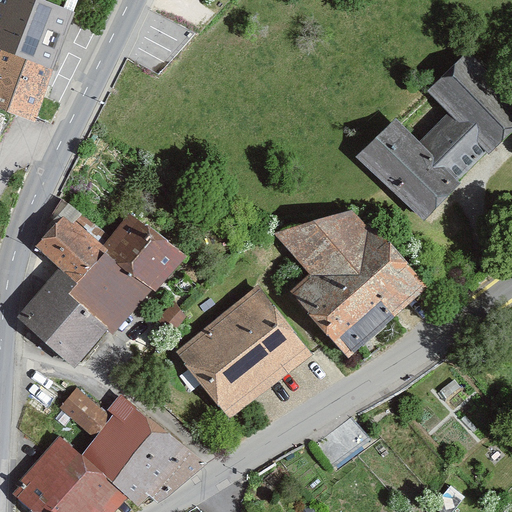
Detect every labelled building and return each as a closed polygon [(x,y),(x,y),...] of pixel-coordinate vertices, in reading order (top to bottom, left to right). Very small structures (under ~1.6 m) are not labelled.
[(29,0),(0,0),(0,55),(53,77),(76,18),(29,0)] [(357,161),(424,224),(462,189),(458,185),(487,157),(489,160),(511,137),(511,95),(474,53),(429,95),(449,117),(419,146),(397,122),(357,161)] [(0,112),(36,128),(53,77),(0,55),(0,112)] [(51,222),(57,228),(37,251),(59,273),(79,291),(106,259),(110,255),(103,249),(111,240),(62,203),(51,222)] [(353,214),(275,237),(309,280),(291,296),(349,364),(429,292),(372,228),(369,231),(353,214)] [(188,261),(130,215),(111,240),(103,249),(110,255),(106,259),(151,293),(155,296),(188,261)] [(114,337),(151,293),(106,259),(71,300),(109,333),(114,337)] [(79,291),(59,273),(18,321),(76,374),(109,333),(71,300),(79,291)] [(313,359),(259,288),(177,356),(230,423),(313,359)] [(189,318),(176,305),(158,324),(172,337),(189,318)] [(207,467),(122,397),(108,412),(114,418),(112,420),(78,390),(61,411),(96,442),(81,461),(129,503),(139,511),(150,500),(159,507),(207,467)] [(351,418),(316,446),(333,471),(372,441),(351,418)] [(120,511),(129,503),(81,461),(60,440),(22,484),(24,486),(14,497),(31,511),(120,511)]
